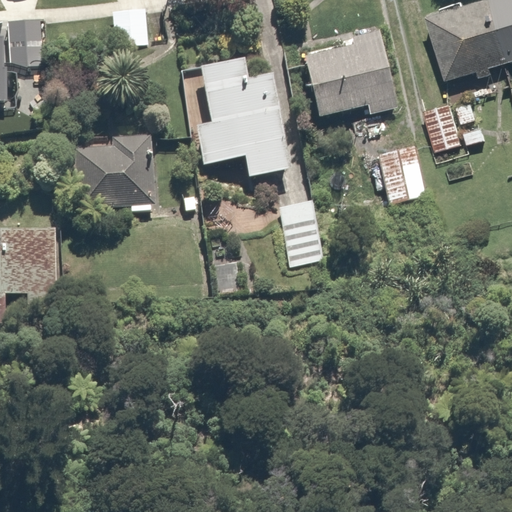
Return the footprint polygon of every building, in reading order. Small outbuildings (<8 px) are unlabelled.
[(511,0),(507,0),(430,22),(448,85),(511,67),(511,0)] [(145,12),(112,15),(115,48),(148,45),(145,12)] [(45,20),(10,21),(10,77),(46,76),(45,20)] [(387,31),(301,51),(318,124),(404,104),(387,31)] [(247,60),(180,71),(198,178),(247,170),(250,192),(300,184),(283,80),(251,86),(247,60)] [(454,105),(423,114),(435,157),(465,148),(465,146),(457,116),(454,105)] [(478,111),(457,116),(465,146),(486,141),(478,111)] [(156,215),(156,135),(75,135),(75,205),(129,205),(129,215),(156,215)] [(416,150),(377,159),(391,218),(430,209),(416,150)] [(312,204),(277,212),(290,271),(325,263),(312,204)] [(1,254),(0,253),(0,332),(10,333),(11,304),(29,304),(29,315),(61,316),(62,233),(1,232),(1,254)]
